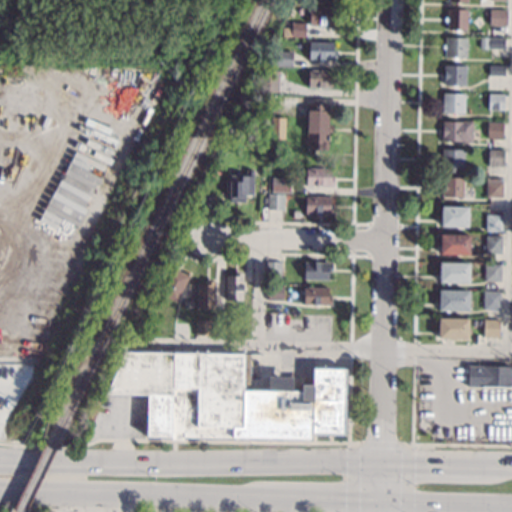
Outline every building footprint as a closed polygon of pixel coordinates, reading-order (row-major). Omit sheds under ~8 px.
[(334,15),(336,15),(336,25),(309,24),(309,7),(334,7),(334,15)] [(467,30),(447,29),(447,21),(445,21),(445,18),(447,18),(447,9),(467,9),(467,30)] [(505,25),(492,24),(492,26),(489,26),(489,24),(489,10),(505,10),(505,25)] [(306,23),(291,22),(290,36),(305,37),(306,23)] [(467,57),(457,57),(457,60),(453,59),(454,57),(444,56),(445,49),(442,48),(442,45),(445,45),(445,37),(467,37),(467,57)] [(504,38),(504,49),(488,48),(489,37),(504,38)] [(333,50),(337,50),(336,59),(308,59),(309,41),(333,42),(333,50)] [(292,67),(270,66),(270,50),(292,51),(292,67)] [(504,76),(489,75),(489,64),(505,65),(504,76)] [(465,85),(456,85),(456,88),(453,88),(453,85),(444,84),(444,83),(441,83),(441,72),(444,73),(444,65),(466,65),(465,85)] [(333,78),(336,78),(336,88),(320,87),(320,89),(317,89),(317,87),(308,87),(308,70),(333,70),(333,78)] [(278,92),(260,92),(259,71),(278,71),(278,92)] [(464,113),(442,112),(443,93),(464,93),(464,113)] [(504,94),(503,110),(488,109),(488,93),(504,94)] [(328,104),(328,124),(331,124),(331,132),(328,132),(328,150),(307,149),(308,104),(328,104)] [(285,138),(270,138),(270,117),(285,117),(285,138)] [(472,141),(442,140),(442,121),(463,121),(463,120),(472,120),(472,141)] [(503,138),(487,138),(487,121),(503,122),(503,138)] [(464,169),(454,169),(454,172),(451,172),(451,169),(442,169),(442,160),(439,160),(439,156),(442,156),(442,149),(464,149),(464,169)] [(504,166),(488,165),(488,155),(481,155),(481,150),(488,150),(488,149),(504,149),(504,166)] [(331,176),(334,177),(333,186),(306,185),(306,168),(331,168),(331,176)] [(252,195),(245,195),(245,202),(229,201),(230,186),(226,186),(226,182),(230,182),(230,175),(236,175),(236,173),(242,173),(242,175),(246,175),(246,170),(253,170),(252,195)] [(463,197),(455,197),(455,200),(451,199),(451,197),(439,196),(440,184),(442,184),(443,177),(463,177),(463,197)] [(487,177),(501,177),(501,181),(502,181),(502,197),(486,197),(487,177)] [(289,193),(271,193),(271,178),(289,178),(289,193)] [(284,209),(267,209),(268,193),(284,194),(284,209)] [(218,197),(215,212),(197,208),(199,194),(218,197)] [(329,204),(333,204),(333,214),(319,214),(318,216),(315,216),(315,214),(306,213),(306,196),(330,196),(329,204)] [(468,226),(441,226),(441,206),(468,206),(468,226)] [(501,231),(485,230),(486,214),(501,214),(501,231)] [(470,244),(472,244),(472,249),(470,249),(469,254),(440,254),(440,233),(470,234),(470,244)] [(501,253),(489,253),(489,254),(486,254),(486,253),(485,253),(485,235),(491,235),(502,235),(501,253)] [(280,277),(266,277),(266,261),(280,261),(280,277)] [(332,272),(328,272),(328,279),(303,279),(304,262),(332,262),(332,272)] [(468,282),(439,282),(439,262),(469,263),(468,282)] [(501,281),(484,281),(484,263),(487,263),(501,263),(501,281)] [(189,276),(177,302),(158,293),(170,267),(189,276)] [(242,299),(225,299),(226,275),(233,275),(233,272),(243,272),(242,299)] [(214,308),(197,307),(197,284),(205,284),(205,280),(215,281),(214,308)] [(283,300),(267,300),(268,285),(283,285),(283,300)] [(328,295),(331,295),(331,305),(303,304),(304,287),(328,288),(328,295)] [(468,311),(439,310),(439,290),(468,291),(468,311)] [(500,309),(483,309),(484,291),(494,291),(500,291),(500,309)] [(468,328),(470,328),(470,332),(468,332),(468,338),(438,338),(438,317),(468,318),(468,328)] [(499,337),(483,337),(483,318),(486,319),(500,319),(499,337)] [(210,336),(195,336),(195,319),(210,320),(210,336)] [(249,390),(303,391),(302,401),(310,402),(310,439),(183,437),(183,439),(172,439),(172,437),(147,436),(147,395),(106,394),(125,351),(250,354),(249,390)] [(511,388),(466,388),(467,363),(511,363),(511,388)] [(346,368),(345,434),(311,434),(312,367),(346,368)]
